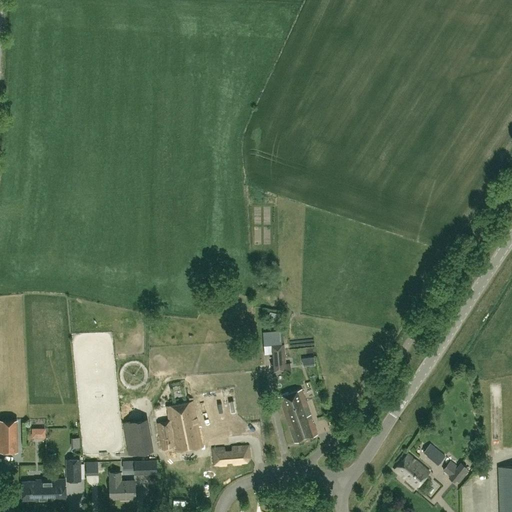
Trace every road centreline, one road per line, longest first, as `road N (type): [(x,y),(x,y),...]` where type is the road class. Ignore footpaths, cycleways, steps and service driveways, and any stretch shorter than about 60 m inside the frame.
road 1 (tertiary): [(335,486),(362,461),(511,238)]
road 2 (tertiary): [(335,486),(319,472),(294,468),(238,487),(221,511)]
